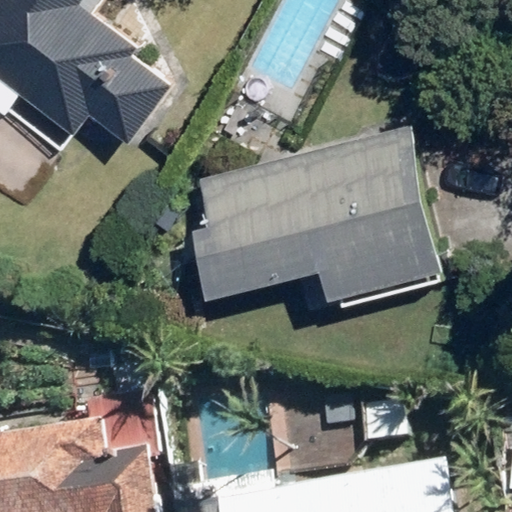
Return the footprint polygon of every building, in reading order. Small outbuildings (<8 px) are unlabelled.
[(9,0),(0,13),(0,99),(68,151),(85,129),(93,134),(109,112),(149,142),(195,81),(159,54),(166,45),(106,0),(9,0)] [(481,267),(437,113),(216,176),(230,224),(212,229),(231,295),(352,260),(364,301),(481,267)] [(96,420),(0,436),(0,511),(183,511),(163,394),(93,406),(96,420)] [(466,405),(374,395),(369,437),(461,448),(466,405)] [(485,511),(477,461),(237,501),(238,511),(485,511)]
